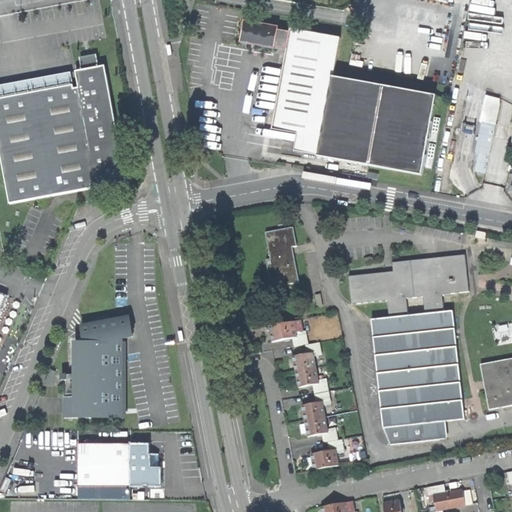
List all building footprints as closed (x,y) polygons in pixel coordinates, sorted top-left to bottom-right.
[(344,161),(422,175),(436,97),(334,78),(341,39),(291,30),(290,32),(278,30),(279,27),(244,20),(240,43),(287,52),(272,130),(297,135),(294,152),(344,161)] [(80,58),(81,66),(98,63),(96,55),(87,57),(80,58)] [(92,184),(97,183),(98,188),(127,183),(105,66),(99,67),(98,63),(81,66),(82,70),(77,71),(80,88),(75,89),(74,86),(73,86),(0,98),(0,151),(10,204),(93,189),(92,184)] [(0,85),(0,98),(73,86),(72,73),(0,85)] [(477,170),(486,172),(500,105),(500,98),(488,95),(481,120),(483,121),(477,152),(481,153),(477,170)] [(272,288),(299,283),(293,247),(297,246),(293,228),(266,233),(271,260),(267,260),(272,288)] [(389,318),(408,316),(406,299),(423,297),(425,314),(444,312),(442,295),(470,292),(466,255),(424,260),(393,263),(394,272),(349,277),(352,305),(388,301),(389,318)] [(453,311),(444,312),(425,314),(408,316),(389,318),(372,320),(384,429),(391,445),(425,441),(423,424),(445,422),(465,420),(453,311)] [(99,420),(125,420),(123,341),(132,339),(131,330),(129,319),(107,323),(106,319),(97,321),(98,325),(81,328),(84,345),(71,347),(74,360),(69,362),(72,378),(71,387),(71,420),(99,420)] [(293,339),(297,338),(296,332),(303,331),(302,320),(269,326),(272,342),(293,339)] [(307,336),(297,338),(293,339),(295,347),(305,346),(308,345),(307,336)] [(308,345),(305,346),(307,354),(313,353),(314,357),(322,355),(320,343),(308,345)] [(318,381),(314,357),(313,353),(307,354),(293,357),(296,372),(299,388),(313,385),(319,384),(318,381)] [(511,359),(481,365),(490,410),(511,405),(511,359)] [(326,379),(318,381),(319,384),(313,385),(315,395),(329,392),(326,379)] [(323,402),(323,406),(331,405),(329,392),(315,395),(316,403),(323,402)] [(328,430),(323,406),(323,402),(316,403),(302,406),(305,422),(308,437),(322,435),(328,434),(328,430)] [(446,439),(445,422),(423,424),(425,441),(446,439)] [(336,428),(328,430),(328,434),(322,435),(324,443),(328,442),(338,441),(336,428)] [(342,440),(338,441),(328,442),(329,451),(336,450),(337,453),(344,452),(342,440)] [(148,489),(161,489),(162,469),(159,469),(159,463),(159,456),(150,456),(150,446),(130,446),(130,445),(93,445),(93,489),(143,489),(143,488),(148,488),(148,489)] [(339,466),(337,453),(336,450),(329,451),(311,454),(314,471),(339,466)] [(429,497),(433,496),(445,493),(444,485),(427,488),(429,497)] [(436,511),(443,511),(466,506),(463,490),(445,493),(433,496),(436,511)] [(355,511),(353,501),(321,508),(321,511),(355,511)] [(385,511),(401,511),(400,501),(384,504),(385,511)]
